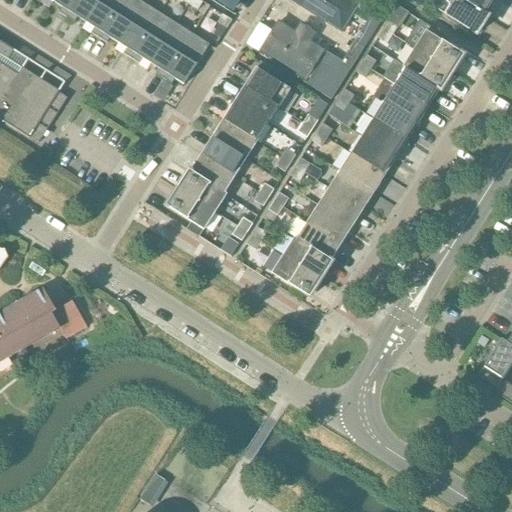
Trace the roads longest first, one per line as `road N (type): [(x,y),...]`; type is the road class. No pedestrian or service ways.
road 1 (residential): [(511,46),(343,307),(391,342)]
road 2 (residential): [(359,418),(292,389),(90,262)]
road 3 (tertiary): [(511,152),(391,342)]
road 4 (residential): [(178,126),(0,14)]
road 5 (residential): [(90,262),(178,126)]
road 6 (tertiary): [(359,418),(388,449),(488,511)]
road 7 (residential): [(178,126),(260,0)]
road 8 (residential): [(440,375),(511,261)]
